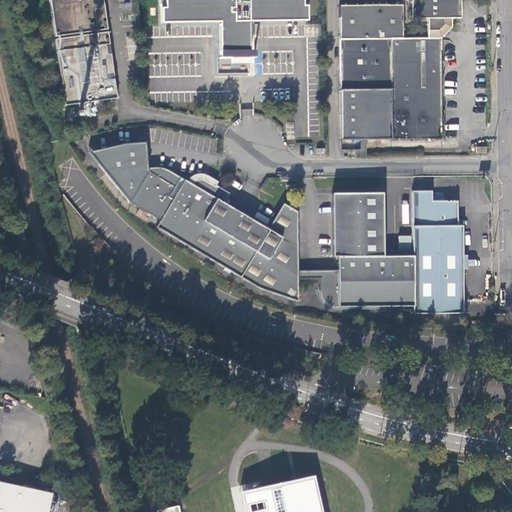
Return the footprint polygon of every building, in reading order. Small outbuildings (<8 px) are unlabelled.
[(47,0),(53,36),(54,36),(54,39),(53,39),(62,105),(114,98),(105,32),(103,32),(103,29),(105,29),(100,0),(47,0)] [(231,0),(162,0),(162,8),(159,8),(159,23),(217,23),(217,59),(246,59),(246,22),(253,22),(304,22),(304,7),(300,7),(300,0),(245,0),(232,0),(231,0)] [(377,38),(378,140),(391,140),(442,139),(441,39),(452,28),(452,20),(461,20),(460,0),(408,0),(410,1),(410,5),(410,20),(412,20),(426,20),(427,38),(412,38),(377,38)] [(378,140),(377,38),(412,38),(412,20),(410,20),(410,5),(340,6),(339,39),(340,90),(338,140),(378,140)] [(122,144),(87,152),(107,176),(108,174),(146,168),(144,142),(122,144)] [(155,227),(240,277),(268,230),(267,229),(222,203),(228,193),(216,186),(204,179),(203,179),(201,178),(199,178),(198,178),(197,178),(195,179),(193,180),(191,181),(190,183),(189,184),(183,180),(168,171),(160,168),(153,167),(146,168),(108,174),(107,176),(128,202),(159,220),(155,227)] [(457,201),(444,201),(432,201),(432,198),(432,192),(412,192),(412,257),(383,257),(382,194),(332,194),(332,257),(337,257),(337,270),(337,307),(413,306),(413,314),(463,314),(462,270),(462,255),(462,226),(457,226),(457,201)] [(268,230),(240,277),(259,288),(297,301),(296,278),(296,270),(296,257),(296,212),(282,204),(267,229),(268,230)] [(337,270),(296,270),(296,278),(320,278),(321,291),(321,294),(322,296),(322,298),(323,299),(324,301),(326,303),(328,304),(329,305),(332,306),(334,307),(337,307),(337,270)] [(325,511),(318,478),(239,491),(243,511),(325,511)] [(0,511),(47,511),(52,494),(0,482),(0,511)]
